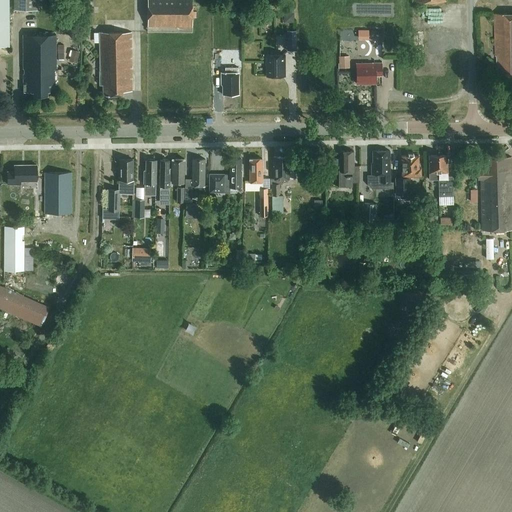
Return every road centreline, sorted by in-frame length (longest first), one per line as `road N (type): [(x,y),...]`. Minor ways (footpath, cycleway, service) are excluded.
road 1 (tertiary): [(472,129),(0,134)]
road 2 (unclassified): [(472,129),(471,0)]
road 3 (unknown): [(95,148),(89,267)]
